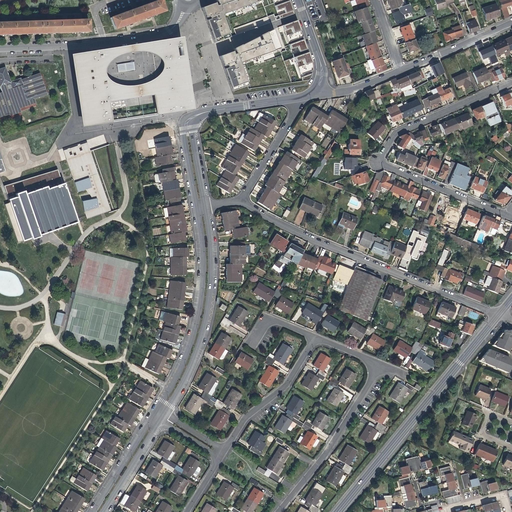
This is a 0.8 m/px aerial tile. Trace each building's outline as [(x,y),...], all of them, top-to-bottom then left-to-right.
[(150,16),(164,11),(159,0),(110,18),(114,29),(127,24),(150,16)] [(261,0),(216,0),(221,15),(224,14),(224,16),(262,2),(261,1),(262,0),(261,0)] [(399,0),(387,0),(389,5),(391,11),(394,10),(402,7),(399,0)] [(446,7),(445,5),(448,4),(446,0),(433,0),(437,10),(442,8),(446,7)] [(497,0),(501,8),(506,7),(509,6),(511,5),(510,0),(497,0)] [(289,2),(289,1),(275,6),(279,19),(294,14),(289,2)] [(206,7),(201,8),(206,22),(212,39),(214,43),(230,38),(221,15),(216,2),(206,7)] [(395,12),(392,14),(394,19),(396,25),(404,22),(402,15),(411,12),(408,5),(402,7),(394,10),(395,12)] [(469,6),(473,17),(478,15),(474,5),(469,6)] [(486,19),(492,17),(492,18),(496,17),(499,16),(495,5),(482,9),(486,19)] [(506,7),(501,8),(504,19),(509,17),(506,7)] [(358,24),(360,23),(370,19),(368,14),(367,15),(366,13),(365,8),(353,12),(358,24)] [(432,15),(430,8),(423,11),(426,17),(432,15)] [(360,23),(364,35),(373,32),(374,31),(372,25),(370,19),(360,23)] [(88,20),(0,22),(0,35),(1,35),(19,35),(34,34),(55,33),(79,32),(88,32),(88,20)] [(303,38),(296,20),(281,26),(289,45),(303,40),(303,38)] [(466,26),(469,33),(474,32),(478,30),(475,20),(469,22),(470,25),(466,26)] [(402,35),(405,43),(414,40),(409,25),(400,28),(401,32),(400,32),(400,34),(401,35),(402,35)] [(253,39),(233,49),(235,54),(239,64),(241,63),(242,65),(279,51),(279,49),(280,49),(272,29),(255,38),(253,39)] [(458,37),(455,29),(451,31),(443,33),(445,41),(453,39),(458,37)] [(375,37),(373,32),(364,35),(361,36),(365,47),(375,44),(377,43),(375,37)] [(511,36),(510,37),(503,40),(508,52),(511,49),(511,36)] [(193,110),(181,38),(99,50),(86,52),(90,76),(73,78),(82,127),(108,121),(105,101),(153,96),(157,115),(193,110)] [(312,66),(303,40),(289,45),(301,77),(312,73),(312,72),(313,70),(312,66)] [(417,49),(414,40),(405,43),(406,48),(408,52),(417,49)] [(509,54),(508,52),(503,40),(497,43),(490,46),(495,57),(499,55),(500,58),(509,54)] [(375,45),(375,44),(365,47),(370,61),(372,60),(380,58),(378,53),(375,45)] [(90,76),(86,52),(70,55),(73,78),(90,76)] [(232,52),(219,57),(222,64),(225,72),(229,84),(232,91),(247,86),(245,82),(247,82),(242,67),(240,68),(239,64),(235,54),(233,55),(232,52)] [(375,68),(383,65),(382,62),(380,58),(372,60),(375,68)] [(348,75),(348,74),(346,70),(343,59),(332,62),(338,78),(346,76),(348,75)] [(375,68),(372,60),(370,61),(367,62),(370,70),(375,68)] [(383,65),(375,68),(377,74),(386,71),(384,65),(383,65)] [(443,74),(440,67),(435,70),(437,76),(443,74)] [(484,81),(490,78),(488,74),(485,67),(472,73),(477,84),(484,81)] [(495,71),(499,79),(504,77),(501,69),(495,71)] [(415,74),(407,77),(410,84),(425,78),(421,71),(415,74)] [(499,79),(495,71),(488,74),(490,78),(490,80),(491,83),(495,81),(499,79)] [(471,86),(465,73),(453,79),(457,87),(460,86),(463,85),(465,89),(471,86)] [(400,79),(397,81),(400,89),(410,84),(407,77),(400,79)] [(398,89),(400,89),(397,81),(396,79),(390,81),(393,89),(397,87),(398,89)] [(435,88),(437,94),(441,101),(447,99),(451,96),(448,89),(443,91),(440,86),(435,88)] [(371,89),(365,91),(366,96),(369,101),(375,99),(371,89)] [(511,103),(511,99),(509,93),(508,94),(507,95),(506,95),(500,97),(504,107),(510,105),(511,103)] [(427,98),(430,106),(433,104),(441,101),(437,94),(427,98)] [(425,108),(430,106),(427,98),(421,101),(425,108)] [(409,106),(399,110),(402,118),(414,113),(421,110),(417,100),(408,104),(409,106)] [(484,116),(485,118),(496,113),(492,102),(487,104),(480,107),(484,116)] [(397,120),(402,118),(399,110),(398,109),(398,108),(396,105),(387,109),(389,115),(392,122),(397,120)] [(304,120),(312,125),(320,112),(317,110),(313,107),(304,120)] [(476,120),(479,118),(484,116),(480,107),(476,109),(472,111),(476,120)] [(323,124),(331,129),(340,115),(337,113),(332,110),(328,117),(323,124)] [(319,130),(323,124),(328,117),(324,114),(320,112),(312,125),(319,130)] [(496,113),(485,118),(488,125),(500,120),(496,113)] [(260,120),(259,122),(272,130),(274,127),(277,123),(263,114),(263,115),(260,120)] [(461,116),(454,119),(458,129),(459,130),(468,126),(468,127),(472,125),(467,114),(461,116)] [(331,129),(339,133),(342,129),(347,120),(343,117),(340,115),(331,129)] [(445,135),(458,129),(454,119),(448,121),(440,125),(443,131),(445,135)] [(259,122),(254,130),(264,136),(267,138),(270,134),(272,130),(259,122)] [(378,122),(367,134),(374,140),(379,134),(384,128),(378,122)] [(432,136),(443,131),(440,125),(440,124),(436,125),(432,127),(434,129),(430,131),(432,136)] [(261,140),(264,136),(254,130),(251,128),(246,135),(259,143),(261,140)] [(414,135),(420,140),(424,139),(425,140),(428,139),(425,130),(421,131),(418,132),(419,134),(414,135)] [(420,140),(414,135),(410,133),(406,135),(420,146),(422,145),(420,140)] [(257,147),(259,143),(246,135),(241,143),(254,151),(257,147)] [(298,139),(296,142),(309,151),(314,143),(301,135),(298,139)] [(154,139),(156,148),(170,146),(170,141),(169,136),(154,139)] [(326,136),(322,146),(327,147),(331,138),(326,136)] [(403,149),(408,141),(403,138),(401,140),(398,146),(403,149)] [(344,149),(344,154),(358,155),(359,149),(359,141),(350,140),(350,145),(348,144),(348,149),(344,149)] [(304,159),(309,151),(296,142),(294,146),(291,150),(304,159)] [(311,178),(315,179),(337,144),(334,142),(311,178)] [(63,152),(66,160),(90,151),(87,143),(63,152)] [(236,144),(231,152),(244,160),(247,157),(249,152),(236,144)] [(156,148),(157,157),(169,155),(172,154),(171,150),(170,146),(156,148)] [(77,192),(86,190),(92,199),(82,201),(85,212),(86,219),(111,211),(90,151),(66,160),(77,192)] [(432,151),(425,167),(429,169),(433,170),(435,171),(438,166),(439,163),(432,161),(436,152),(432,151)] [(231,152),(227,160),(240,168),(242,163),(244,160),(231,152)] [(412,166),(416,157),(406,153),(404,157),(399,155),(396,160),(406,164),(412,166)] [(170,159),(169,155),(157,157),(155,157),(157,166),(171,164),(170,159)] [(281,158),(279,162),(292,171),(297,163),(284,155),(281,158)] [(417,168),(422,170),(427,158),(421,156),(420,159),(416,157),(412,166),(417,168)] [(357,169),(358,157),(345,157),(345,169),(357,169)] [(222,168),(226,170),(235,176),(238,171),(240,168),(227,160),(222,168)] [(456,163),(453,161),(451,165),(447,174),(443,183),(447,185),(448,184),(449,181),(456,163)] [(287,179),(292,171),(279,162),(277,166),(274,171),(287,179)] [(451,165),(444,162),(438,177),(441,179),(443,179),(445,173),(447,174),(451,165)] [(468,168),(456,163),(449,181),(461,186),(462,183),(466,185),(469,177),(465,175),(468,168)] [(239,178),(235,176),(226,170),(221,178),(234,186),(236,182),(239,178)] [(374,179),(379,181),(382,175),(384,170),(383,170),(382,171),(381,171),(380,172),(378,172),(377,172),(374,179)] [(158,173),(158,174),(159,182),(162,182),(174,180),(173,176),(172,171),(158,173)] [(272,174),(269,178),(283,186),(287,179),(274,171),(272,174)] [(5,184),(7,193),(28,188),(27,183),(36,181),(36,182),(46,179),(46,180),(53,178),(53,177),(59,176),(58,172),(5,184)] [(388,190),(392,181),(390,180),(391,178),(388,177),(382,175),(379,181),(375,190),(379,192),(381,187),(388,190)] [(474,177),(470,188),(475,190),(482,193),(487,182),(474,177)] [(232,189),(234,186),(221,178),(216,186),(229,194),(232,189)] [(265,185),(267,187),(278,194),(283,186),(269,178),(267,181),(265,185)] [(162,182),(163,191),(178,188),(177,184),(176,179),(174,180),(162,182)] [(379,181),(374,179),(369,191),(374,193),(375,190),(379,181)] [(407,189),(408,188),(408,187),(402,185),(393,181),(393,182),(389,191),(404,197),(407,189)] [(408,190),(407,189),(404,197),(403,199),(408,200),(409,196),(416,199),(419,191),(416,189),(412,188),(414,183),(410,181),(408,187),(408,188),(409,188),(408,190)] [(23,191),(14,194),(16,197),(8,200),(22,241),(77,223),(63,184),(48,189),(46,187),(24,194),(23,191)] [(280,195),(278,194),(267,187),(265,191),(262,194),(275,203),(280,195)] [(169,199),(179,197),(180,197),(179,192),(178,188),(163,191),(165,200),(169,199)] [(511,195),(502,191),(494,201),(501,203),(503,202),(506,201),(511,195)] [(423,192),(419,200),(423,202),(421,206),(427,208),(432,196),(428,194),(423,192)] [(270,210),(275,203),(262,194),(260,198),(257,202),(270,210)] [(318,215),(322,206),(304,198),(299,209),(309,213),(309,212),(313,213),(318,215)] [(166,208),(168,216),(183,213),(182,209),(181,205),(166,207),(166,208)] [(463,219),(468,221),(475,224),(479,215),(475,214),(472,213),(473,212),(467,209),(463,219)] [(222,218),(223,222),(237,219),(236,210),(221,213),(222,218)] [(448,228),(451,229),(451,230),(457,215),(453,213),(447,211),(445,218),(447,219),(444,227),(448,228)] [(168,216),(169,225),(184,222),(183,218),(183,213),(168,216)] [(344,213),(339,222),(345,225),(348,226),(347,227),(352,229),(353,228),(357,218),(344,213)] [(427,225),(432,227),(433,224),(436,217),(431,215),(427,225)] [(496,230),(500,222),(495,220),(490,218),(483,216),(478,229),(486,232),(488,227),(496,230)] [(224,231),(232,230),(239,228),(237,219),(223,222),(224,226),(224,231)] [(185,227),(184,222),(169,225),(171,234),(183,232),(186,231),(185,227)] [(429,229),(423,226),(420,233),(426,236),(429,229)] [(247,227),(239,228),(232,230),(233,234),(233,238),(248,236),(247,227)] [(368,248),(369,246),(373,236),(374,235),(365,231),(360,244),(364,246),(368,248)] [(184,237),(183,232),(171,234),(169,234),(170,243),(185,241),(184,237)] [(283,239),(276,234),(270,244),(285,253),(288,248),(285,246),(287,242),(283,239)] [(476,250),(478,246),(450,234),(448,238),(476,250)] [(374,241),(380,244),(382,238),(377,236),(377,238),(373,236),(369,246),(372,247),(374,241)] [(390,254),(392,249),(383,245),(380,244),(374,241),(372,247),(370,251),(378,254),(384,257),(383,258),(387,260),(390,254)] [(385,241),(383,245),(392,249),(394,243),(390,241),(389,242),(385,241)] [(395,242),(394,243),(392,249),(390,254),(396,256),(401,259),(406,247),(395,242)] [(230,249),(230,255),(245,255),(245,243),(230,243),(230,249)] [(298,249),(290,244),(288,248),(285,253),(283,257),(289,260),(288,263),(291,265),(291,264),(292,262),(297,265),(302,254),(303,252),(298,249)] [(172,248),(172,257),(185,257),(188,257),(188,252),(188,248),(172,248)] [(444,249),(437,265),(442,267),(449,251),(444,249)] [(313,271),(314,268),(317,260),(313,258),(308,256),(302,254),(297,265),(296,266),(295,268),(304,272),(306,267),(308,268),(306,272),(312,274),(313,271)] [(230,260),(230,264),(241,264),(245,264),(245,255),(230,255),(230,260)] [(289,260),(283,257),(281,256),(272,268),(277,272),(280,273),(282,271),(285,266),(286,266),(288,263),(289,260)] [(317,260),(314,268),(331,275),(336,264),(330,261),(327,261),(328,259),(323,257),(319,256),(317,260)] [(185,262),(185,257),(172,257),(170,257),(170,266),(185,266),(185,262)] [(500,267),(511,272),(511,267),(511,264),(511,261),(509,261),(507,265),(502,262),(500,267)] [(241,273),(241,264),(230,264),(226,264),(226,269),(226,273),(241,273)] [(334,280),(347,285),(353,271),(347,268),(340,265),(334,280)] [(185,270),(185,266),(170,266),(170,275),(186,275),(185,270)] [(355,266),(353,271),(347,285),(339,305),(337,310),(366,321),(382,280),(374,277),(363,273),(365,270),(355,266)] [(489,276),(492,277),(500,281),(503,275),(505,271),(493,266),(489,276)] [(448,269),(444,268),(442,272),(440,276),(444,278),(444,279),(447,280),(449,282),(450,281),(456,283),(457,280),(460,281),(463,274),(459,272),(459,274),(448,269)] [(241,282),(241,273),(226,273),(226,278),(226,282),(241,282)] [(488,287),(492,277),(489,276),(488,276),(487,275),(483,285),(488,287)] [(502,282),(500,281),(492,277),(488,287),(487,290),(497,294),(500,287),(502,282)] [(170,280),(169,289),(184,291),(184,287),(185,282),(170,280)] [(273,295),(275,292),(259,282),(253,292),(261,297),(268,302),(273,295)] [(275,292),(273,295),(276,298),(281,290),(280,289),(281,288),(278,286),(275,292)] [(401,302),(404,292),(398,289),(389,286),(384,299),(392,302),(393,299),(401,302)] [(472,298),(481,302),(484,294),(467,287),(463,295),(472,298)] [(169,289),(168,298),(182,300),(183,296),(184,291),(169,289)] [(294,304),(281,296),(279,299),(275,306),(280,309),(288,314),(294,304)] [(425,314),(430,303),(424,301),(421,300),(421,299),(416,297),(412,309),(425,314)] [(182,304),(182,300),(168,298),(166,307),(181,309),(182,304)] [(456,308),(451,306),(451,307),(449,306),(446,305),(446,304),(441,302),(436,316),(442,318),(443,317),(446,318),(447,316),(451,318),(456,308)] [(321,311),(320,311),(308,303),(301,313),(308,317),(314,321),(319,314),(321,311)] [(321,311),(319,314),(322,317),(327,309),(328,307),(324,304),(320,311),(321,311)] [(463,316),(467,307),(462,305),(458,315),(463,316)] [(238,306),(229,320),(231,322),(239,326),(244,318),(248,312),(238,306)] [(159,320),(164,322),(166,313),(162,312),(161,312),(160,313),(159,317),(158,317),(158,318),(159,318),(159,320)] [(54,325),(60,327),(63,315),(58,313),(57,313),(54,325)] [(166,313),(164,322),(165,322),(177,326),(178,322),(180,317),(166,313)] [(340,323),(327,315),(325,318),(321,325),(329,330),(333,333),(340,323)] [(442,324),(429,319),(427,324),(439,329),(442,324)] [(456,329),(470,335),(472,328),(473,325),(460,320),(456,329)] [(364,333),(366,329),(354,321),(347,331),(354,335),(360,339),(364,333)] [(180,326),(177,326),(165,322),(162,331),(177,335),(178,331),(180,326)] [(501,339),(498,338),(497,341),(495,345),(492,344),(491,344),(511,352),(511,349),(511,330),(509,330),(508,331),(505,330),(503,333),(501,339)] [(176,339),(177,335),(162,331),(160,339),(174,344),(176,339)] [(451,341),(454,334),(445,331),(439,344),(448,348),(451,341)] [(222,333),(215,343),(225,349),(229,343),(231,339),(222,333)] [(385,341),(373,333),(371,337),(367,343),(373,347),(379,351),(385,341)] [(410,351),(412,348),(399,340),(393,350),(399,354),(406,358),(410,351)] [(412,348),(410,351),(413,353),(418,346),(419,344),(419,343),(416,341),(412,348)] [(218,360),(225,349),(215,343),(212,348),(209,354),(218,360)] [(283,343),(273,359),(275,360),(283,365),(288,357),(292,349),(283,343)] [(158,344),(154,352),(166,358),(168,359),(170,355),(172,351),(158,344)] [(509,357),(488,349),(484,355),(482,357),(483,362),(495,367),(495,366),(498,367),(497,368),(504,370),(505,368),(509,370),(510,366),(511,364),(509,357)] [(164,362),(166,358),(154,352),(152,351),(148,359),(162,366),(164,362)] [(241,352),(237,359),(235,362),(236,363),(247,370),(253,360),(247,356),(241,352)] [(434,362),(425,356),(418,352),(416,355),(412,362),(419,366),(428,372),(434,362)] [(313,365),(320,369),(323,371),(331,359),(321,353),(317,359),(313,365)] [(403,364),(409,368),(414,359),(407,355),(403,364)] [(273,364),(275,360),(273,359),(268,356),(266,360),(273,364)] [(160,370),(162,366),(148,359),(144,368),(158,374),(160,370)] [(271,367),(269,366),(259,381),(269,387),(274,380),(279,372),(271,367)] [(323,371),(320,369),(317,373),(325,378),(327,374),(323,371)] [(346,369),(338,381),(340,382),(348,388),(352,381),(356,375),(346,369)] [(311,391),(319,378),(315,376),(309,372),(305,378),(301,385),(311,391)] [(198,387),(205,392),(208,393),(217,379),(207,373),(203,380),(198,387)] [(337,386),(340,382),(338,381),(332,378),(330,381),(337,386)] [(140,381),(136,388),(148,396),(150,393),(153,388),(140,381)] [(410,395),(412,391),(404,387),(398,383),(394,390),(389,397),(399,403),(406,392),(410,395)] [(481,398),(486,400),(491,390),(480,385),(475,396),(481,398)] [(146,400),(148,396),(136,388),(131,396),(144,404),(146,400)] [(335,389),(334,388),(326,400),(336,407),(341,400),(344,394),(335,389)] [(233,389),(223,403),(225,404),(233,409),(238,401),(242,395),(233,389)] [(496,392),(492,401),(499,404),(505,406),(509,397),(496,392)] [(204,400),(201,398),(194,394),(190,401),(185,409),(195,415),(204,400)] [(286,408),(293,413),(296,415),(304,402),(294,396),(290,402),(286,408)] [(127,402),(122,410),(135,418),(137,415),(140,410),(127,402)] [(371,418),(378,422),(381,424),(389,412),(379,406),(375,412),(371,418)] [(122,410),(117,417),(128,424),(130,425),(133,421),(135,418),(122,410)] [(220,411),(219,410),(211,424),(220,430),(225,423),(229,416),(220,411)] [(471,428),(473,423),(472,423),(474,419),(476,415),(468,411),(462,424),(471,428)] [(319,412),(311,424),(313,425),(322,431),(326,424),(329,418),(319,412)] [(300,417),(296,415),(293,413),(291,416),(298,421),(300,417)] [(296,424),(289,419),(285,417),(282,415),(278,422),(274,428),(284,434),(287,429),(289,426),(293,428),(294,428),(296,424)] [(126,428),(128,424),(117,417),(115,416),(110,424),(123,432),(126,428)] [(290,417),(289,419),(296,424),(301,427),(303,424),(298,421),(291,416),(290,417)] [(311,429),(313,425),(311,424),(305,420),(303,424),(311,429)] [(386,427),(381,424),(378,422),(376,426),(383,430),(386,427)] [(373,439),(377,431),(372,428),(367,425),(364,431),(359,438),(369,444),(373,439)] [(374,425),(372,428),(377,431),(381,434),(383,430),(376,426),(374,425)] [(101,438),(104,439),(114,446),(117,442),(119,438),(106,430),(101,438)] [(247,443),(254,448),(257,450),(265,437),(255,431),(251,437),(247,443)] [(309,432),(307,431),(299,444),(310,450),(312,446),(313,444),(317,439),(317,437),(309,432)] [(379,437),(381,434),(377,431),(373,439),(376,441),(378,437),(379,437)] [(468,452),(473,441),(469,440),(466,439),(464,436),(454,432),(450,441),(461,445),(459,449),(468,452)] [(284,442),(277,437),(275,441),(282,445),(284,442)] [(116,447),(114,446),(104,439),(99,447),(112,455),(114,451),(116,447)] [(157,453),(164,457),(169,461),(175,453),(172,451),(174,447),(165,441),(161,447),(157,453)] [(479,443),(474,454),(493,462),(498,451),(489,447),(479,443)] [(338,459),(345,464),(348,466),(358,451),(347,445),(343,452),(338,459)] [(109,458),(112,455),(99,447),(94,455),(107,463),(109,458)] [(279,447),(273,457),(283,464),(286,459),(289,453),(279,447)] [(104,466),(107,463),(94,455),(89,462),(102,470),(104,466)] [(423,469),(421,462),(420,456),(413,458),(416,471),(420,470),(423,469)] [(511,457),(507,456),(503,465),(511,468),(511,469),(511,471),(511,457)] [(169,461),(164,457),(162,461),(174,468),(176,465),(169,461)] [(190,457),(183,469),(184,470),(192,475),(196,469),(200,463),(190,457)] [(280,468),(283,464),(273,457),(266,468),(276,474),(280,468)] [(405,459),(407,466),(409,473),(413,472),(416,471),(413,458),(405,459)] [(163,466),(160,464),(153,460),(149,466),(145,472),(155,478),(163,466)] [(429,460),(421,462),(423,469),(431,467),(429,460)] [(162,461),(160,464),(163,466),(172,472),(174,468),(162,461)] [(343,475),(345,472),(341,470),(334,466),(330,472),(325,480),(335,487),(338,483),(341,478),(343,475)] [(402,475),(409,473),(407,466),(400,468),(402,475)] [(441,476),(445,475),(452,473),(451,471),(450,466),(439,469),(441,476)] [(83,467),(79,475),(91,483),(93,479),(96,475),(83,467)] [(259,467),(257,470),(264,475),(266,471),(259,467)] [(343,467),(341,470),(345,472),(348,475),(350,476),(352,473),(350,472),(350,471),(343,467)] [(452,473),(445,475),(447,483),(454,481),(452,473)] [(472,487),(470,480),(468,473),(461,475),(465,489),(468,488),(472,487)] [(79,475),(77,478),(74,483),(86,491),(89,487),(91,483),(79,475)] [(180,476),(178,475),(169,490),(179,496),(184,488),(188,482),(180,476)] [(398,477),(400,486),(405,485),(411,483),(410,480),(408,475),(398,477)] [(477,478),(470,480),(472,487),(479,485),(477,478)] [(430,495),(428,488),(426,481),(419,483),(421,491),(423,497),(430,495)] [(447,483),(449,490),(456,488),(454,481),(447,483)] [(490,491),(488,484),(487,481),(480,483),(483,493),(487,492),(490,491)] [(234,488),(230,486),(224,482),(219,489),(216,494),(226,501),(234,488)] [(496,482),(488,484),(490,491),(498,489),(496,482)] [(411,483),(405,485),(407,493),(413,491),(411,483)] [(134,491),(131,495),(140,502),(147,491),(137,485),(134,491)] [(435,486),(428,488),(430,495),(437,493),(435,486)] [(254,488),(247,498),(257,505),(261,499),(264,494),(254,488)] [(307,502),(312,504),(315,506),(323,494),(313,488),(309,494),(305,500),(307,502)] [(456,488),(449,490),(442,491),(444,499),(447,498),(450,497),(453,496),(457,495),(458,495),(457,491),(456,488)] [(72,490),(67,498),(80,506),(82,503),(85,498),(72,490)] [(413,491),(407,493),(409,500),(415,499),(413,491)] [(133,511),(140,502),(131,495),(127,501),(124,506),(133,511)] [(67,498),(62,506),(72,511),(76,511),(77,510),(80,506),(67,498)] [(252,511),(254,509),(257,505),(247,498),(241,509),(245,511),(252,511)] [(415,501),(415,499),(409,500),(404,502),(406,508),(417,506),(416,503),(415,501)] [(386,500),(384,500),(377,500),(377,508),(384,507),(386,507),(386,500)] [(155,511),(169,511),(172,507),(163,501),(155,511)] [(498,502),(482,506),(483,511),(487,511),(500,509),(499,506),(498,502)]
